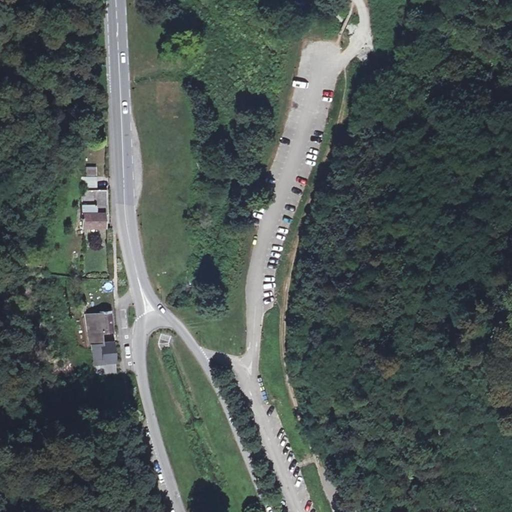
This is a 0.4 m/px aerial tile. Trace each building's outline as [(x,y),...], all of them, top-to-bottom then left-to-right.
[(416,94),(411,90),(405,96),(409,101),(416,94)] [(100,181),(91,181),(87,181),(87,214),(85,214),(86,231),(107,231),(107,219),(111,219),(110,194),(101,194),(100,181)] [(107,309),(86,313),(91,347),(99,346),(98,344),(96,334),(113,331),(107,309)] [(99,346),(91,347),(94,366),(120,363),(116,343),(98,344),(99,346)] [(120,363),(94,366),(96,375),(121,372),(120,363)]
